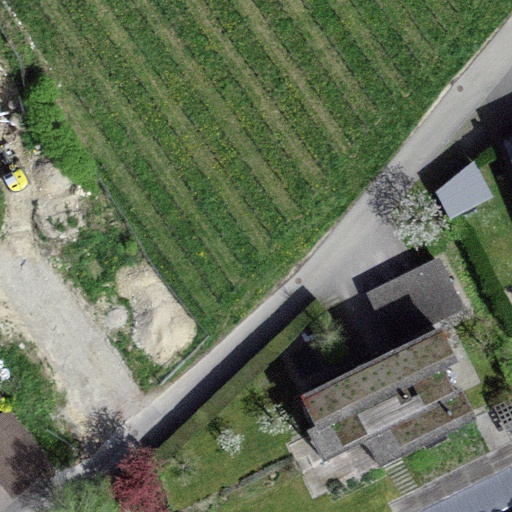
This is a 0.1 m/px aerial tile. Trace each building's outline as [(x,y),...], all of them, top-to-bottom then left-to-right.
[(511,164),(511,132),(502,140),(511,164)] [(489,196),(473,165),(437,194),(448,216),(489,196)] [(370,295),(393,342),(461,308),(438,261),(370,295)] [(331,423),(344,449),(388,428),(401,454),(473,419),(460,392),(454,395),(441,369),(454,362),(440,333),(303,400),(318,430),(331,423)] [(51,468),(6,411),(0,416),(0,477),(15,496),(51,468)]
